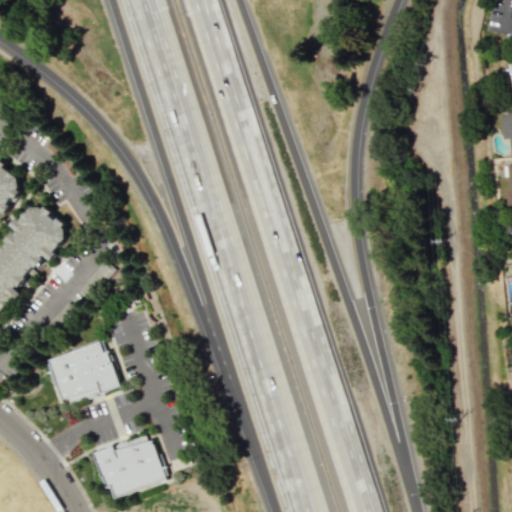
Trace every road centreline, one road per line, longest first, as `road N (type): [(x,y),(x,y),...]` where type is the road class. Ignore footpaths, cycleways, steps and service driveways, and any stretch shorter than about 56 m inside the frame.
road 1 (motorway): [(0,39),(73,91),(120,141),(157,200),(277,511)]
road 2 (motorway): [(419,511),(241,0)]
road 3 (motorway): [(368,511),(201,0)]
road 4 (motorway): [(112,0),(279,511)]
road 5 (motorway): [(421,511),(364,261),(356,189),(362,117),(399,0)]
road 6 (motorway): [(165,53),(310,511)]
road 7 (residential): [(0,418),(75,511)]
